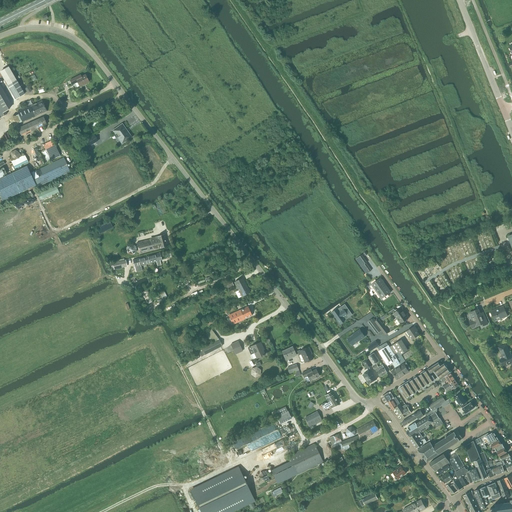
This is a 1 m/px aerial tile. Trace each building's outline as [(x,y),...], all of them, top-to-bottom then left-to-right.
[(81,75),(70,80),(71,83),(72,84),(77,82),(80,86),(89,82),(86,75),(85,75),(81,77),(81,75)] [(6,81),(16,99),(25,94),(15,77),(15,76),(6,81)] [(0,92),(0,111),(3,116),(7,114),(5,111),(10,109),(0,92)] [(42,101),(31,106),(36,116),(47,111),(42,101)] [(36,116),(33,111),(31,106),(18,112),(23,121),(36,116)] [(16,116),(12,115),(9,119),(10,123),(15,124),(18,120),(16,116)] [(44,117),(28,124),(31,131),(44,126),(45,126),(46,126),(46,125),(47,124),(44,117)] [(28,124),(18,128),(22,135),(26,134),(27,135),(29,134),(29,132),(31,131),(28,124)] [(126,129),(125,127),(122,124),(113,130),(115,134),(117,133),(119,136),(118,137),(122,144),(125,142),(126,142),(128,141),(128,140),(132,137),(128,132),(127,132),(126,130),(126,129)] [(95,135),(88,140),(91,145),(98,141),(95,135)] [(55,145),(39,152),(44,163),(59,155),(55,145)] [(13,161),(12,161),(15,168),(28,161),(25,155),(18,159),(16,159),(13,161)] [(31,173),(35,182),(37,187),(71,172),(64,158),(31,173)] [(27,166),(0,178),(0,196),(2,201),(36,186),(27,166)] [(57,186),(37,194),(40,200),(59,192),(57,186)] [(96,227),(99,234),(112,227),(109,221),(96,227)] [(153,239),(137,243),(140,253),(161,248),(168,246),(164,234),(152,237),(153,239)] [(130,244),(126,248),(127,253),(132,254),(136,251),(135,246),(130,244)] [(160,252),(133,260),(137,272),(143,270),(142,266),(157,261),(158,265),(161,264),(160,260),(162,260),(160,252)] [(362,255),(358,258),(357,259),(367,274),(372,270),(366,263),(367,262),(362,255)] [(123,261),(113,263),(114,270),(124,268),(123,261)] [(250,292),(243,278),(235,282),(239,290),(235,291),(239,297),(242,296),(250,292)] [(381,278),(374,283),(384,297),(391,292),(381,278)] [(223,283),(225,288),(233,285),(231,280),(223,283)] [(336,309),(331,312),(340,324),(345,321),(344,320),(352,315),(344,304),(337,309),(336,309)] [(504,305),(491,311),(495,321),(508,316),(504,305)] [(252,315),(248,307),(241,310),(228,315),(233,324),(245,319),(252,315)] [(402,308),(393,314),(397,319),(406,313),(404,310),(403,310),(402,308)] [(472,321),(469,322),(472,328),(482,324),(482,326),(488,324),(483,312),(481,313),(479,309),(469,313),(472,321)] [(406,313),(397,319),(400,324),(409,318),(407,315),(406,313)] [(381,331),(372,319),(368,322),(377,334),(381,331)] [(379,319),(375,322),(381,329),(385,326),(379,319)] [(407,331),(413,340),(419,335),(415,330),(416,329),(414,326),(407,331)] [(218,339),(211,329),(206,333),(213,342),(218,339)] [(361,329),(348,339),(353,347),(367,337),(361,329)] [(402,339),(392,345),(397,353),(400,352),(401,354),(408,350),(402,339)] [(219,340),(197,351),(200,356),(222,346),(219,340)] [(230,344),(234,355),(242,351),(238,341),(230,344)] [(377,341),(368,347),(372,352),(380,346),(377,341)] [(264,349),(261,342),(248,348),(251,354),(254,353),(257,358),(265,354),(263,350),(264,349)] [(510,355),(506,344),(498,347),(503,358),(500,360),(503,367),(511,363),(511,356),(511,355),(510,355)] [(388,345),(379,351),(388,365),(394,362),(397,359),(395,355),(388,345)] [(282,351),(285,356),(286,359),(291,357),(297,354),(294,346),(282,351)] [(300,351),(300,350),(297,351),(299,355),(301,354),(305,362),(313,359),(310,352),(311,351),(309,347),(300,351)] [(402,355),(405,360),(417,352),(414,348),(402,355)] [(400,352),(395,355),(397,359),(394,362),(397,367),(405,361),(400,352)] [(374,353),(368,357),(373,366),(379,362),(374,353)] [(368,359),(363,363),(367,369),(369,371),(363,375),(369,384),(377,379),(369,367),(372,365),(368,359)] [(396,369),(392,371),(397,379),(409,371),(408,370),(410,368),(406,362),(399,367),(399,366),(395,368),(396,369)] [(434,370),(441,366),(438,362),(430,368),(433,372),(434,370)] [(434,370),(438,375),(447,368),(444,363),(441,366),(434,370)] [(288,367),(290,373),(299,370),(297,364),(288,367)] [(373,367),(375,370),(376,369),(378,372),(377,372),(380,377),(387,373),(383,365),(379,368),(377,364),(373,367)] [(252,369),(252,372),(251,374),(256,377),(260,375),(261,370),(257,367),(252,369)] [(441,379),(451,372),(447,368),(438,375),(441,379)] [(309,381),(319,376),(315,369),(311,371),(310,369),(302,373),(303,377),(307,376),(309,381)] [(428,370),(399,388),(402,392),(403,392),(407,398),(435,379),(433,375),(431,376),(428,370)] [(455,379),(451,373),(441,380),(442,382),(447,380),(449,382),(449,383),(455,379)] [(455,379),(449,383),(452,388),(454,387),(455,389),(460,386),(455,379)] [(443,386),(447,392),(448,391),(448,392),(450,390),(452,388),(449,383),(449,382),(443,386)] [(387,403),(394,398),(390,392),(381,397),(385,404),(386,404),(387,403)] [(325,395),(328,401),(329,403),(333,400),(333,401),(337,400),(334,394),(332,395),(330,393),(325,395)] [(456,393),(453,395),(460,406),(466,402),(460,393),(458,395),(456,393)] [(442,396),(429,405),(432,411),(433,410),(433,411),(437,409),(442,405),(442,404),(445,401),(442,396)] [(396,408),(400,405),(396,397),(394,398),(387,403),(386,404),(387,406),(389,404),(392,410),(396,408)] [(329,403),(328,401),(322,404),(324,410),(331,406),(332,408),(339,404),(337,400),(333,401),(333,400),(329,403)] [(467,405),(466,402),(460,406),(466,414),(466,413),(467,414),(470,412),(469,411),(474,408),(471,402),(467,405)] [(405,404),(402,407),(400,405),(396,408),(402,418),(412,412),(408,405),(407,406),(407,405),(406,405),(405,404)] [(419,419),(425,415),(422,409),(402,422),(404,426),(418,418),(419,419)] [(420,430),(425,427),(427,429),(430,427),(429,425),(434,422),(437,427),(443,423),(440,418),(436,412),(437,412),(437,410),(437,409),(433,411),(433,410),(432,411),(425,415),(427,417),(416,424),(420,430)] [(277,416),(278,418),(281,424),(292,418),(288,411),(277,416)] [(317,411),(306,417),(305,418),(309,425),(321,419),(317,411)] [(378,430),(373,420),(356,430),(359,435),(358,435),(360,440),(378,430)] [(408,432),(407,433),(409,437),(420,431),(421,433),(426,429),(425,428),(420,431),(420,430),(416,425),(414,426),(413,425),(408,428),(410,431),(408,432)] [(442,441),(440,442),(438,443),(437,443),(433,446),(439,455),(440,455),(439,454),(443,452),(444,452),(444,451),(447,449),(448,449),(451,446),(452,447),(452,446),(456,444),(456,443),(460,441),(461,441),(460,440),(463,439),(462,437),(458,430),(455,432),(454,432),(451,435),(450,434),(450,435),(446,437),(446,438),(442,440),(441,440),(442,441)] [(409,437),(417,449),(427,442),(424,439),(421,442),(419,439),(423,437),(419,431),(409,437)] [(490,445),(491,444),(499,440),(493,432),(486,436),(485,434),(474,441),(476,446),(480,443),(482,449),(483,448),(486,447),(485,444),(489,442),(490,445)] [(339,434),(330,438),(333,446),(335,445),(340,442),(342,442),(339,434)] [(358,435),(342,442),(340,442),(335,445),(333,446),(337,455),(344,452),(350,450),(348,445),(360,441),(360,440),(358,435)] [(494,449),(495,448),(501,444),(499,440),(491,444),(493,449),(494,449)] [(474,441),(465,446),(472,462),(474,462),(476,466),(483,464),(484,466),(488,465),(487,462),(483,452),(479,454),(476,446),(474,441)] [(430,442),(418,449),(427,462),(439,455),(433,446),(430,442)] [(287,457),(293,469),(296,475),(323,462),(314,444),(287,457)] [(495,448),(497,452),(504,448),(502,444),(501,444),(495,448)] [(504,448),(497,452),(499,457),(507,453),(504,448)] [(435,472),(438,470),(448,463),(450,462),(445,454),(430,463),(435,472)] [(508,454),(501,457),(502,460),(504,464),(505,464),(509,471),(511,469),(511,457),(511,456),(510,457),(508,454)] [(464,487),(469,485),(473,482),(468,469),(466,470),(458,455),(450,460),(457,472),(455,472),(464,487)] [(500,473),(497,466),(493,468),(492,463),(491,464),(490,461),(487,462),(488,465),(489,467),(490,469),(492,468),(495,475),(500,473)] [(505,471),(501,461),(496,463),(497,466),(500,473),(505,471)] [(448,463),(438,470),(441,474),(451,468),(448,463)] [(488,477),(484,466),(483,464),(476,466),(477,468),(481,479),(488,477)] [(398,479),(406,473),(401,467),(393,473),(396,476),(394,477),(396,480),(398,479)] [(490,469),(489,467),(486,468),(490,477),(495,475),(492,468),(490,469)] [(239,468),(191,490),(201,511),(227,511),(254,499),(269,493),(261,474),(245,480),(239,468)] [(474,482),(481,479),(477,468),(469,471),(474,482)] [(449,473),(442,477),(447,483),(453,479),(449,473)] [(452,494),(463,488),(457,476),(454,478),(455,479),(452,481),(453,482),(447,486),(452,494)] [(503,479),(497,481),(502,493),(507,491),(507,489),(507,487),(508,487),(507,486),(506,484),(504,481),(503,479)] [(499,493),(495,482),(487,486),(492,496),(499,493)] [(487,486),(480,489),(483,497),(490,495),(487,486)] [(479,489),(474,491),(482,509),(486,507),(479,489)] [(464,496),(468,506),(475,502),(473,498),(474,498),(471,491),(470,492),(470,493),(464,496)] [(375,493),(363,499),(365,505),(378,499),(375,493)] [(421,500),(403,509),(404,511),(419,511),(426,508),(421,500)] [(496,503),(495,504),(494,505),(494,506),(495,505),(495,508),(490,508),(490,511),(511,511),(511,500),(511,502),(508,503),(508,502),(507,502),(508,503),(505,503),(505,502),(504,502),(504,503),(502,503),(501,503),(501,504),(499,504),(499,503),(498,503),(498,504),(496,504),(496,503)] [(471,511),(479,511),(475,502),(468,506),(471,511)]
